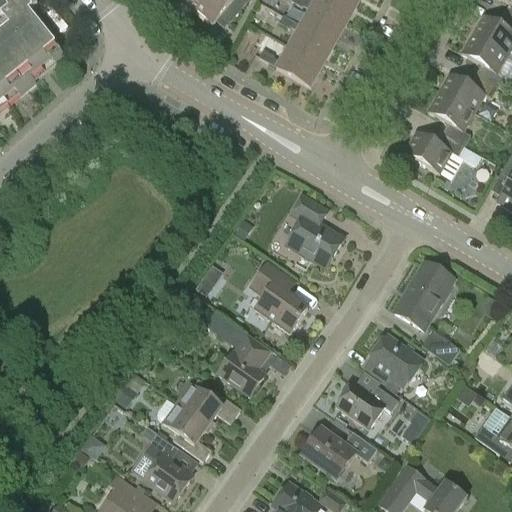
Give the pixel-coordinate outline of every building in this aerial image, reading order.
[(0,103),(14,93),(20,100),(36,87),(30,80),(52,63),(57,70),(66,63),(28,16),(37,9),(29,0),(0,0),(0,20),(1,20),(5,25),(0,28),(0,103)] [(189,0),(199,8),(200,9),(207,0),(189,0)] [(199,8),(195,13),(196,13),(213,27),(218,22),(227,29),(252,0),(207,0),(200,9),(199,8)] [(308,13),(299,28),(334,48),(346,27),(297,0),(294,0),(291,6),(302,12),(303,11),(308,13)] [(297,0),(346,27),(358,7),(346,0),(315,0),(314,2),(309,0),(297,0)] [(511,14),(508,21),(511,22),(511,0),(494,0),(511,9),(511,14)] [(287,49),(322,69),(334,48),(299,28),(283,19),(278,27),(295,36),(287,49)] [(471,38),(508,59),(511,51),(511,22),(508,21),(503,31),(482,19),(471,38)] [(471,38),(460,58),(481,69),(475,79),(497,92),(501,86),(504,81),(497,78),(508,59),(471,38)] [(278,65),(273,62),(274,60),(263,54),(258,62),(310,91),(322,69),(287,49),(278,65)] [(469,89),(449,77),(438,97),(474,117),(485,99),(491,103),(497,92),(475,79),(469,89)] [(501,86),(497,92),(504,96),(506,92),(508,90),(501,86)] [(442,137),(447,141),(464,150),(470,140),(464,136),(474,117),(438,97),(427,116),(447,128),(442,137)] [(166,135),(188,148),(195,135),(173,122),(166,135)] [(403,158),(451,185),(463,164),(458,161),(464,150),(447,141),(442,137),(436,147),(416,136),(403,158)] [(511,158),(498,181),(508,187),(496,207),(511,215),(511,158)] [(292,218),(303,225),(288,249),(326,272),(343,243),(319,229),(327,216),(302,201),(292,218)] [(234,239),(242,245),(247,238),(239,232),(234,239)] [(290,338),(307,313),(287,298),(294,288),(267,268),(251,291),(264,300),(255,313),(290,338)] [(448,293),(451,289),(422,271),(394,317),(423,334),(440,305),(443,307),(447,299),(450,294),(448,293)] [(212,293),(202,286),(195,295),(206,302),(212,293)] [(187,300),(183,305),(184,311),(189,315),(195,315),(199,310),(198,304),(194,300),(187,300)] [(217,378),(250,401),(265,380),(258,375),(271,356),(215,316),(205,331),(236,353),(217,378)] [(168,357),(178,344),(165,335),(156,349),(168,357)] [(421,350),(449,370),(460,354),(433,335),(421,350)] [(418,370),(422,364),(388,340),(384,345),(382,345),(370,362),(371,363),(364,374),(385,388),(384,389),(398,399),(402,393),(406,388),(407,388),(420,371),(418,370)] [(495,359),(501,350),(493,345),(487,354),(495,359)] [(136,397),(145,385),(135,378),(127,390),(136,397)] [(230,429),(240,414),(210,393),(206,399),(190,388),(176,408),(208,431),(216,419),(230,429)] [(344,431),(352,436),(354,437),(360,428),(368,434),(384,412),(390,416),(398,406),(377,391),(370,401),(352,388),(336,411),(351,422),(344,431)] [(511,419),(510,422),(511,423),(511,388),(503,402),(511,408),(511,419)] [(468,410),(476,398),(465,389),(456,402),(468,410)] [(211,455),(197,446),(208,431),(176,408),(174,410),(166,404),(158,416),(157,420),(158,423),(163,426),(162,428),(177,439),(173,445),(203,467),(211,455)] [(416,415),(408,425),(411,427),(422,435),(429,425),(416,415)] [(499,459),(506,449),(511,453),(511,423),(510,422),(503,432),(488,422),(474,441),(499,459)] [(377,454),(354,437),(352,436),(343,448),(320,432),(301,460),(336,484),(354,458),(367,467),(377,454)] [(174,507),(192,481),(171,466),(179,454),(156,438),(143,457),(156,466),(143,485),(174,507)] [(92,439),(81,454),(90,460),(100,446),(92,439)] [(73,466),(81,471),(88,462),(79,456),(73,466)] [(388,480),(394,469),(384,463),(378,473),(388,480)] [(459,511),(466,503),(444,487),(439,494),(424,483),(407,470),(378,509),(377,508),(374,511),(403,511),(415,496),(430,507),(425,511),(459,511)] [(142,511),(136,508),(142,500),(116,481),(109,491),(114,494),(106,506),(110,509),(108,511),(142,511)] [(327,494),(317,508),(289,487),(272,510),(274,511),(320,511),(322,509),(326,511),(342,511),(346,507),(327,494)]
